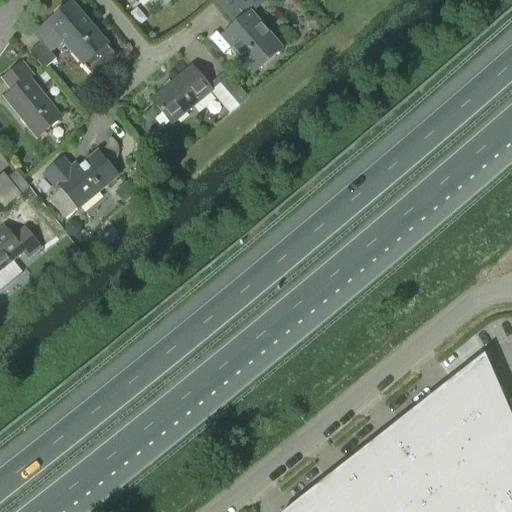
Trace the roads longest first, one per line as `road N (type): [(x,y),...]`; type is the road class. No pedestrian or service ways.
road 1 (motorway): [(511,61),(0,487)]
road 2 (motorway): [(40,511),(511,120)]
road 3 (unclassified): [(511,294),(469,303),(209,511)]
